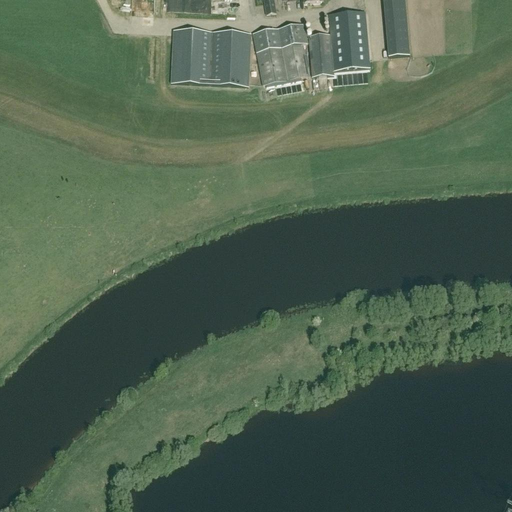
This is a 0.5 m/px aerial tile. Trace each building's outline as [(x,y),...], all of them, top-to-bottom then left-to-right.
[(277,16),(274,0),(263,0),(266,17),(277,16)] [(384,0),(389,60),(409,58),(404,0),(384,0)] [(329,18),(331,38),(308,40),(312,80),(334,78),(334,72),(370,68),(365,15),(329,18)] [(308,79),(302,48),(309,47),(305,27),(252,37),(262,88),(308,79)] [(249,90),(251,37),(174,33),(171,86),(249,90)]
